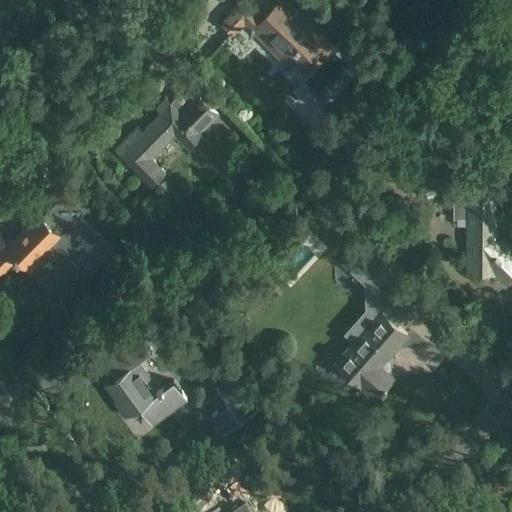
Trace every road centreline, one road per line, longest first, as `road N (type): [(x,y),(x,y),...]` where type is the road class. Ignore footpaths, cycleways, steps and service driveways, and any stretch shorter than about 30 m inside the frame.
road 1 (residential): [(0,136),(134,0)]
road 2 (residential): [(405,511),(511,392)]
road 3 (unclassified): [(73,511),(0,410)]
